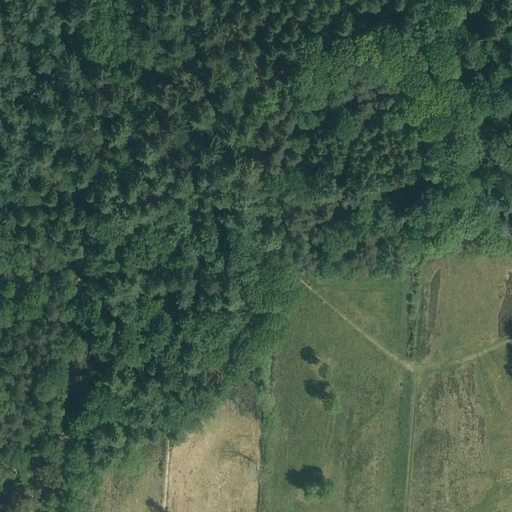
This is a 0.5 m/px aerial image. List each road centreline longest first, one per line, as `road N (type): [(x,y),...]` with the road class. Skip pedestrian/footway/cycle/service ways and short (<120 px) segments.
road 1 (track): [(82,255),(70,276),(60,511)]
road 2 (track): [(415,371),(403,511)]
